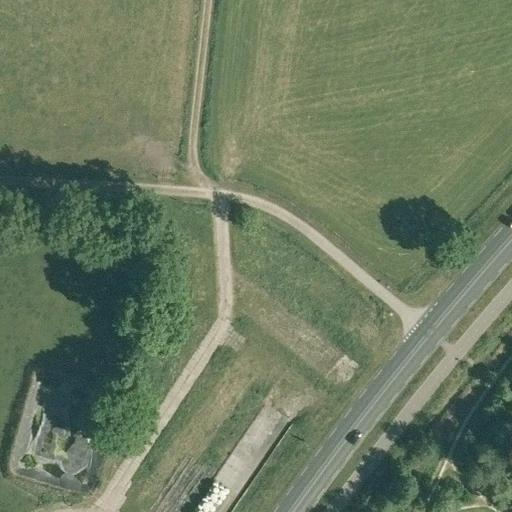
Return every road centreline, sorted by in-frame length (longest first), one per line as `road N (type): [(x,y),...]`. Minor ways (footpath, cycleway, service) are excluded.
road 1 (unclassified): [(431,333),(301,226),(258,203),(165,189),(0,184)]
road 2 (primary): [(294,511),(431,333)]
road 3 (track): [(189,192),(207,0)]
road 4 (primary): [(431,333),(511,243)]
